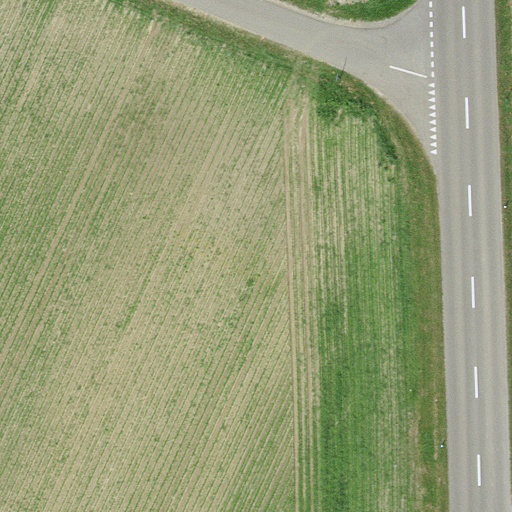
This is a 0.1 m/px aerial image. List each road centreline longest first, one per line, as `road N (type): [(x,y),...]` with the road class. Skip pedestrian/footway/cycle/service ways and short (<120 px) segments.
road 1 (tertiary): [(465,0),(480,511)]
road 2 (track): [(221,0),(393,69),(468,81)]
